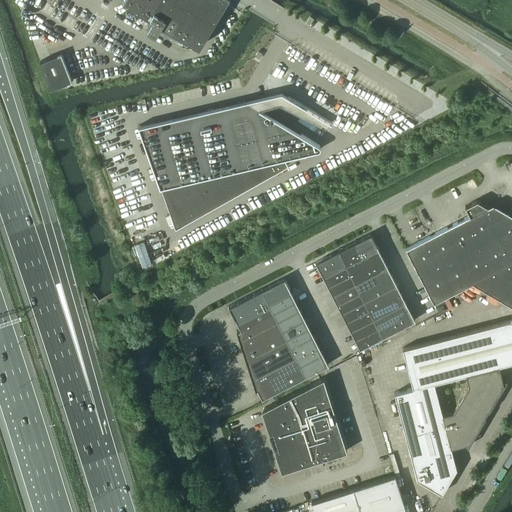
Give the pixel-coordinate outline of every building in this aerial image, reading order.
[(122,0),(122,1),(152,19),(147,27),(156,32),(157,30),(181,44),(184,39),(185,38),(199,46),(226,0),(122,0)] [(40,61),(51,89),(72,81),(61,53),(40,61)] [(285,158),(318,150),(319,150),(319,149),(320,149),(320,148),(320,147),(320,146),(319,145),(301,134),(300,134),(292,136),(291,130),(290,128),(288,128),(281,130),(279,123),(279,121),(277,121),(270,123),(268,115),(267,114),(259,109),(259,108),(246,101),(138,126),(160,188),(161,187),(175,227),(288,164),(285,158)] [(469,215),(419,241),(406,248),(434,302),(464,287),(472,282),(511,262),(511,214),(508,212),(503,215),(477,200),(465,206),(469,215)] [(374,239),(371,233),(370,234),(363,238),(363,237),(362,238),(355,242),(355,241),(355,242),(362,256),(378,248),(374,239)] [(346,264),(362,256),(355,242),(354,242),(347,246),(347,245),(346,246),(339,250),(346,264)] [(351,273),(355,282),(387,266),(387,265),(387,266),(382,257),(383,257),(383,256),(382,257),(378,248),(379,248),(378,248),(362,256),(346,264),(351,273)] [(322,258),(316,262),(317,263),(323,276),(346,264),(339,250),(338,250),(331,254),(330,254),(323,258),(322,258)] [(511,305),(511,262),(472,282),(511,305)] [(346,264),(323,276),(324,276),(328,284),(328,285),(351,273),(346,264)] [(355,282),(360,291),(364,300),(396,284),(396,283),(396,284),(391,275),(392,275),(392,274),(391,275),(387,266),(388,266),(387,266),(355,282)] [(355,282),(351,273),(328,285),(329,285),(333,293),(332,294),(355,282)] [(284,278),(278,281),(262,289),(269,304),(292,292),(285,279),(284,278)] [(355,282),(332,294),(333,294),(337,302),(337,303),(360,291),(355,282)] [(373,318),(406,301),(405,301),(400,293),(401,293),(401,292),(400,293),(396,284),(397,284),(396,284),(364,300),(369,309),(373,318)] [(229,306),(232,312),(237,320),(269,304),(262,289),(229,306)] [(360,291),(337,303),(338,303),(342,311),(341,311),(341,312),(364,300),(360,291)] [(269,304),(274,313),(296,301),(295,301),(291,293),(292,293),(292,292),(269,304)] [(364,300),(341,312),(342,312),(346,320),(346,321),(369,309),(364,300)] [(274,313),(278,322),(301,310),(300,310),(296,302),(296,301),(274,313)] [(373,318),(378,327),(382,336),(414,320),(415,319),(414,319),(409,311),(410,311),(410,310),(409,310),(405,302),(406,302),(406,301),(373,318)] [(238,330),(237,330),(240,341),(278,322),(274,313),(269,304),(237,320),(237,321),(237,320),(242,329),(238,331),(238,330)] [(373,318),(369,309),(346,321),(347,321),(351,329),(350,329),(350,330),(373,318)] [(278,322),(283,331),(305,319),(300,311),(301,310),(278,322)] [(378,327),(373,318),(350,330),(351,330),(351,329),(356,338),(355,338),(378,327)] [(283,331),(287,340),(310,328),(309,328),(305,320),(306,319),(305,319),(283,331)] [(511,321),(510,320),(403,348),(413,387),(394,392),(417,478),(442,493),(456,468),(457,468),(451,447),(469,442),(470,442),(468,444),(467,446),(468,446),(485,416),(488,409),(489,410),(507,380),(506,379),(505,381),(504,384),(504,383),(499,365),(511,361),(511,321)] [(244,351),(246,350),(249,359),(287,340),(283,331),(278,322),(240,341),(243,352),(244,351)] [(378,327),(355,338),(355,339),(356,338),(360,347),(359,347),(360,348),(361,347),(382,336),(378,327)] [(287,340),(292,348),(314,337),(314,336),(314,337),(309,328),(310,328),(287,340)] [(292,348),(296,357),(319,346),(319,345),(318,346),(314,337),(315,337),(314,337),(292,348)] [(249,360),(249,359),(253,368),(250,369),(249,369),(252,380),(296,357),(292,348),(287,340),(249,359),(249,360)] [(323,355),(318,346),(319,346),(296,357),(306,376),(328,364),(327,364),(328,364),(328,363),(327,364),(323,355),(324,355),(323,354),(323,355)] [(256,390),(257,390),(256,389),(258,389),(262,397),(262,398),(263,397),(263,398),(306,376),(296,357),(252,380),(256,390)] [(323,377),(264,408),(265,408),(283,466),(301,461),(302,464),(301,464),(301,465),(347,450),(323,377)] [(406,511),(395,475),(353,488),(336,494),(339,505),(356,500),(359,507),(360,511),(406,511)]
